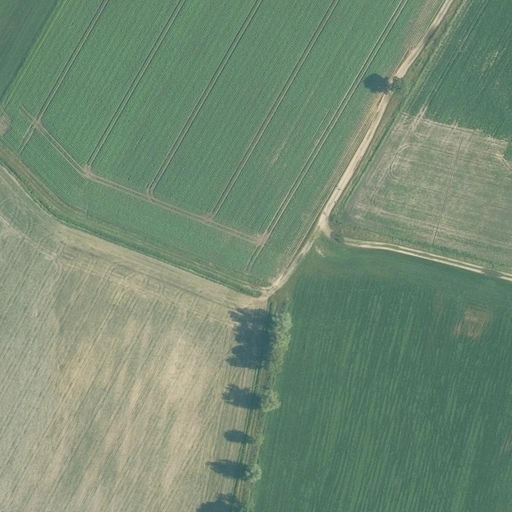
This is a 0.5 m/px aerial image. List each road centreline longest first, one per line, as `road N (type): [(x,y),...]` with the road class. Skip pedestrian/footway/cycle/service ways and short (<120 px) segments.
road 1 (track): [(243,511),(282,296),(78,219),(0,147)]
road 2 (track): [(282,296),(438,0)]
